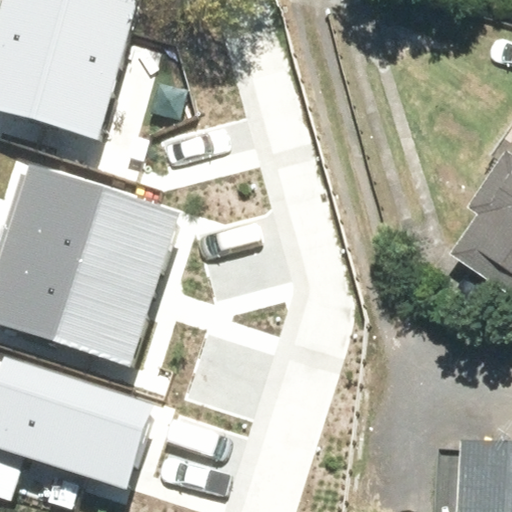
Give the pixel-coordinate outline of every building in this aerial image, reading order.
[(96,0),(12,0),(0,37),(0,121),(81,148),(126,10),(96,0)] [(511,290),(511,154),(469,211),(483,222),(460,251),(511,290)] [(18,180),(0,242),(0,339),(139,380),(183,227),(18,180)] [(326,184),(249,197),(266,294),(343,281),(326,184)] [(0,511),(25,511),(35,484),(116,511),(134,511),(155,450),(5,398),(0,411),(0,511)] [(511,511),(511,439),(470,438),(467,511),(511,511)]
